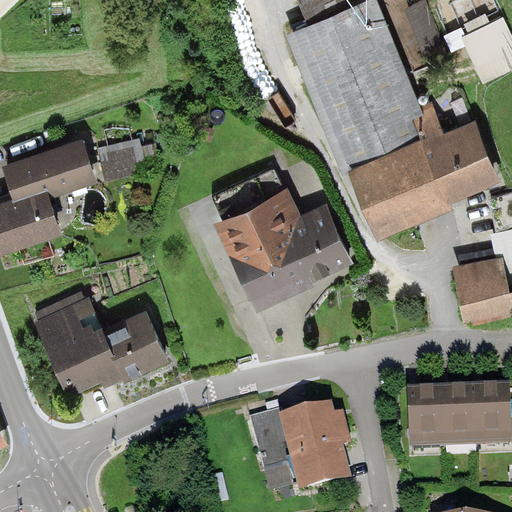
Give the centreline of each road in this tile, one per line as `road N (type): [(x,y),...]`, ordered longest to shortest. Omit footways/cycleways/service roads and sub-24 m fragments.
road 1 (residential): [(358,357),(196,395),(44,469)]
road 2 (residential): [(385,511),(358,357)]
road 3 (residential): [(511,336),(358,357)]
road 4 (tertiary): [(0,356),(44,469)]
